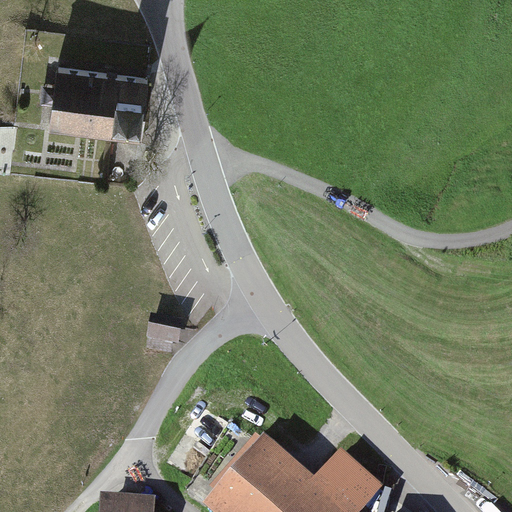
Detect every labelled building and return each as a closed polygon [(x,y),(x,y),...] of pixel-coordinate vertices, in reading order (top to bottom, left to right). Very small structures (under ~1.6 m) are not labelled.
[(149,75),(57,64),(49,123),(109,131),(141,134),(147,92),(149,75)] [(14,127),(0,125),(0,172),(12,174),(18,128),(14,127)] [(184,323),(152,317),(147,340),(179,346),(184,323)] [(211,390),(200,382),(183,406),(194,414),(211,390)] [(213,446),(231,418),(210,404),(192,432),(213,446)] [(264,439),(202,509),(205,511),(364,511),(384,490),(343,454),(316,484),(264,439)] [(155,511),(156,502),(101,498),(99,511),(155,511)]
